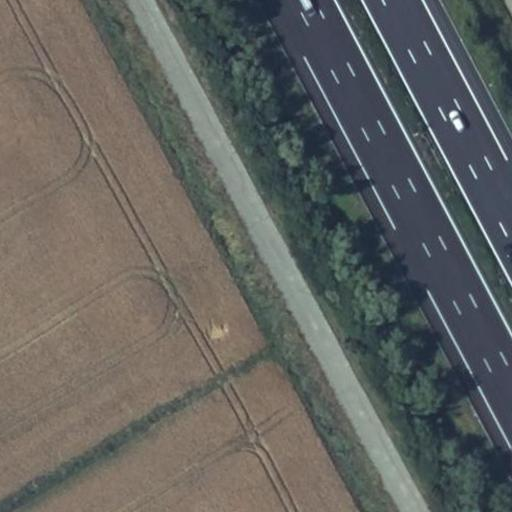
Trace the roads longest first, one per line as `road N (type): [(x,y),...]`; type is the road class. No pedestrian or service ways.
road 1 (unclassified): [(422,511),(146,0)]
road 2 (motorway): [(304,0),(511,395)]
road 3 (motorway): [(511,224),(393,0)]
